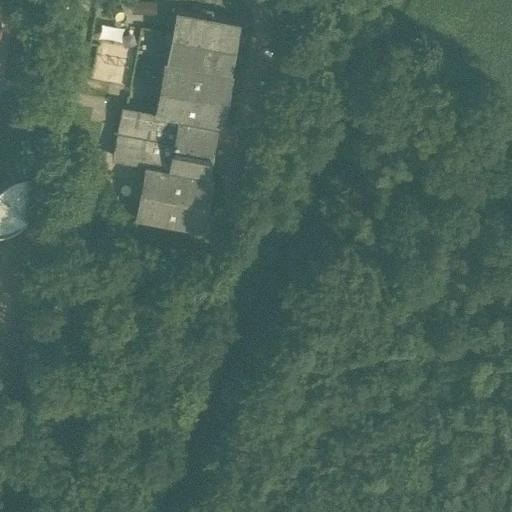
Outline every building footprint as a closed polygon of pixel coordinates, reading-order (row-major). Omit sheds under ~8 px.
[(241,18),(176,6),(167,58),(231,70),(241,18)] [(167,58),(165,58),(155,109),(155,110),(217,122),(223,123),(233,71),(231,70),(167,58)] [(217,122),(155,110),(155,109),(127,104),(126,104),(116,157),(145,163),(145,162),(208,173),(217,122)] [(208,173),(145,162),(145,163),(136,214),(204,227),(214,174),(208,173)] [(20,174),(17,175),(12,177),(9,179),(6,181),(2,184),(0,186),(0,231),(4,231),(10,229),(16,226),(19,224),(23,222),(27,218),(31,213),(34,208),(36,205),(37,201),(39,196),(40,191),(40,188),(40,183),(40,179),(32,172),(25,173),(20,174)]
